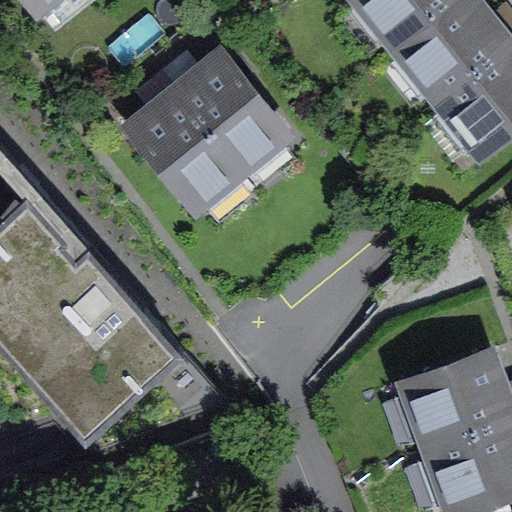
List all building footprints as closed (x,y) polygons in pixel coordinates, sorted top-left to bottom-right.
[(47,0),(30,0),(37,8),(47,0)] [(360,0),(395,44),(450,0),(360,0)] [(450,0),(395,44),(438,98),(509,42),(475,0),(450,0)] [(438,98),(481,151),(511,127),(511,45),(509,42),(438,98)] [(288,132),(222,50),(175,87),(241,169),(288,132)] [(241,169),(175,87),(131,123),(197,205),(241,169)] [(0,314),(94,421),(81,432),(85,436),(184,350),(35,183),(21,196),(15,191),(1,207),(4,210),(0,214),(0,314)] [(0,440),(67,417),(81,432),(94,421),(0,314),(0,440)] [(511,415),(511,411),(490,349),(405,379),(429,445),(511,415)] [(228,402),(184,350),(85,436),(97,449),(228,402)] [(511,490),(511,415),(429,445),(452,511),(511,490)]
